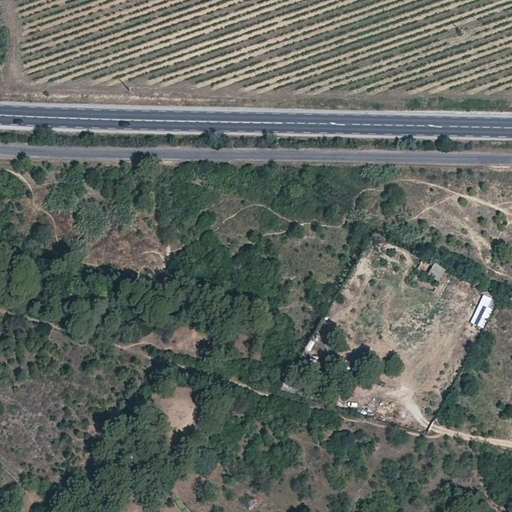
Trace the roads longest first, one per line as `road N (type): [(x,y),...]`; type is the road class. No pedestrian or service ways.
road 1 (track): [(0,315),(344,420),(511,447)]
road 2 (trunk): [(0,175),(103,188),(511,178)]
road 3 (unclassified): [(0,145),(511,158)]
road 4 (primary): [(0,115),(511,128)]
road 5 (trunk): [(511,86),(0,77)]
